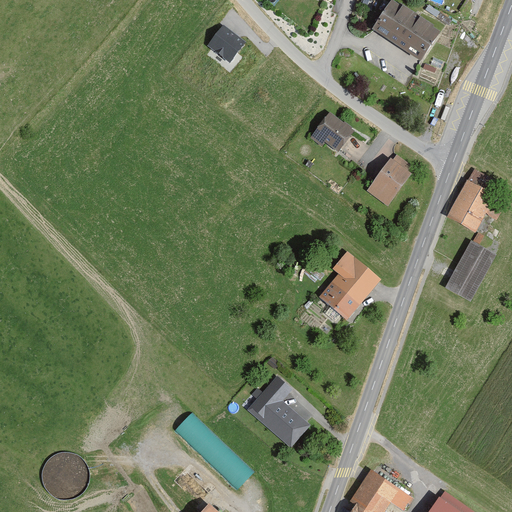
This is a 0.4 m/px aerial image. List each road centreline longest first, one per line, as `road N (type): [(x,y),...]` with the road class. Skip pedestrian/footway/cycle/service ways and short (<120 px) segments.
road 1 (secondary): [(331,511),(450,168)]
road 2 (unclassified): [(450,168),(304,64),(244,0)]
road 3 (secondary): [(450,168),(511,4)]
